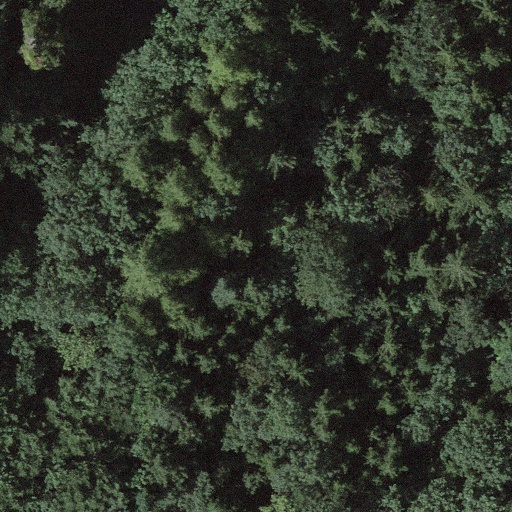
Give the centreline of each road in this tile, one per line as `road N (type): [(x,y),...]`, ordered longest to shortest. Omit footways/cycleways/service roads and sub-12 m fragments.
road 1 (track): [(394,511),(511,239)]
road 2 (track): [(155,0),(0,196)]
